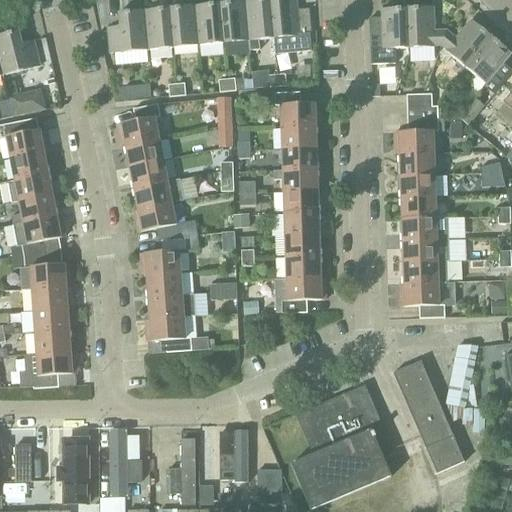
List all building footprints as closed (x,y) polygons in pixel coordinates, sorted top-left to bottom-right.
[(295,0),(275,0),(270,1),(273,40),(300,38),(299,36),(311,35),(309,11),(296,12),(295,0)] [(273,40),(270,1),(244,3),(248,43),(273,40)] [(219,5),(223,45),(248,43),(244,3),(219,5)] [(219,5),(194,8),(198,47),(223,45),(219,5)] [(198,47),(194,8),(168,10),(172,50),(198,47)] [(407,10),(408,50),(434,49),(434,48),(441,48),(446,33),(433,33),(433,9),(407,10)] [(168,10),(144,12),(147,52),(172,50),(168,10)] [(396,51),(408,50),(407,10),(381,11),(381,20),(369,20),(370,50),(373,50),(374,61),(396,60),(396,51)] [(109,56),(147,52),(144,12),(118,15),(119,28),(107,29),(109,56)] [(445,53),(453,59),(465,69),(490,39),(470,22),(455,40),(446,33),(441,48),(446,52),(445,53)] [(18,32),(0,36),(0,67),(2,77),(39,68),(33,43),(21,46),(18,32)] [(490,39),(465,69),(485,86),(510,55),(490,39)] [(277,77),(278,89),(286,88),(285,76),(277,77)] [(278,89),(277,77),(269,78),(270,90),(278,89)] [(226,82),(227,94),(235,93),(234,81),(226,82)] [(227,94),(226,82),(218,83),(219,95),(227,94)] [(116,89),(117,102),(150,98),(149,86),(116,89)] [(169,99),(177,98),(176,86),(168,87),(169,99)] [(184,86),(176,86),(177,98),(185,98),(184,86)] [(379,87),(371,87),(371,99),(379,99),(379,87)] [(511,93),(503,104),(511,112),(511,93)] [(299,94),(274,96),(274,108),(280,108),(280,130),(315,128),(315,122),(319,122),(318,106),(300,107),(299,94)] [(432,109),(431,109),(431,96),(406,97),(406,110),(432,109)] [(230,101),(217,101),(218,120),(230,120),(230,101)] [(483,108),(475,101),(459,121),(468,128),(483,108)] [(12,119),(24,117),(21,105),(9,107),(12,119)] [(123,142),(125,148),(158,142),(154,120),(159,119),(157,106),(132,111),(135,124),(116,127),(119,143),(123,142)] [(406,110),(407,122),(437,121),(437,109),(431,109),(432,109),(406,110)] [(36,121),(0,127),(0,140),(5,140),(9,161),(43,154),(42,148),(46,147),(43,132),(38,133),(36,121)] [(399,151),(399,157),(433,155),(432,134),(438,134),(437,122),(437,121),(407,122),(407,134),(394,135),(394,151),(399,151)] [(316,150),(315,128),(280,130),(281,151),(316,150)] [(231,129),(218,129),(218,141),(231,141),(231,129)] [(129,170),(163,163),(158,142),(125,148),(129,170)] [(237,153),(249,153),(249,145),(237,145),(237,153)] [(316,150),(281,151),(282,173),(316,172),(316,150)] [(237,153),(237,161),(250,161),(249,153),(237,153)] [(43,154),(9,161),(14,182),(47,175),(43,154)] [(399,178),(434,177),(433,155),(399,157),(399,178)] [(129,170),(133,191),(167,185),(163,163),(129,170)] [(232,173),(232,165),(220,165),(220,173),(232,173)] [(487,168),(489,176),(501,173),(499,165),(487,168)] [(282,182),(283,195),(317,193),(316,172),(282,173),(273,174),(273,183),(282,182)] [(220,181),(232,181),(232,173),(220,173),(220,181)] [(505,189),(503,181),(501,173),(489,176),(480,176),(480,190),(505,189)] [(11,205),(18,203),(52,196),(47,175),(14,182),(7,183),(11,205)] [(400,200),(434,199),(434,177),(399,178),(400,200)] [(239,196),(256,196),(256,184),(239,184),(239,196)] [(137,212),(171,206),(167,185),(133,191),(137,212)] [(317,193),(283,195),(283,217),(318,215),(317,193)] [(52,196),(18,203),(22,224),(56,218),(52,196)] [(257,208),(256,196),(239,196),(239,209),(257,208)] [(401,222),(435,220),(434,199),(400,200),(401,222)] [(157,241),(158,242),(183,240),(180,226),(175,227),(171,206),(137,212),(138,218),(134,219),(137,235),(156,231),(157,241)] [(497,210),(497,218),(509,218),(509,210),(497,210)] [(318,237),(318,215),(283,217),(284,238),(318,237)] [(56,218),(22,224),(26,246),(21,247),(23,259),(61,252),(58,240),(64,239),(61,223),(57,224),(56,218)] [(497,227),(510,226),(509,218),(497,218),(497,227)] [(435,220),(401,222),(402,243),(436,242),(445,242),(445,220),(435,220)] [(318,237),(284,238),(285,260),(319,258),(318,237)] [(242,238),(242,249),(253,248),(252,238),(242,238)] [(145,272),(146,278),(180,276),(178,254),(184,254),(183,240),(158,242),(158,244),(159,255),(140,256),(141,272),(145,272)] [(402,243),(402,265),(437,264),(436,242),(402,243)] [(68,267),(62,267),(61,252),(23,259),(24,270),(29,270),(31,292),(65,289),(65,283),(69,283),(68,267)] [(241,261),(253,261),(253,253),(241,253),(241,261)] [(498,262),(510,261),(510,253),(498,254),(498,262)] [(285,282),(320,280),(319,258),(285,260),(285,282)] [(253,269),(253,261),(241,261),(241,269),(253,269)] [(511,269),(510,261),(498,262),(498,270),(511,269)] [(403,287),(437,286),(447,285),(446,264),(437,264),(402,265),(403,287)] [(180,276),(146,278),(147,299),(181,297),(180,276)] [(320,286),(320,280),(285,282),(275,282),(276,316),(281,316),(306,315),(306,303),(325,302),(324,286),(320,286)] [(236,294),(236,286),(223,286),(224,294),(236,294)] [(437,286),(403,287),(403,293),(399,293),(399,309),(418,309),(419,321),(444,320),(443,307),(438,307),(437,286)] [(31,292),(32,313),(67,311),(65,289),(31,292)] [(236,294),(224,294),(224,302),(236,302),(236,294)] [(194,296),(181,297),(147,299),(149,321),(183,319),(195,318),(194,296)] [(68,332),(67,311),(32,313),(34,335),(68,332)] [(165,343),(166,355),(208,352),(207,339),(190,340),(185,341),(183,319),(149,321),(149,328),(145,328),(146,344),(165,343)] [(70,354),(68,332),(34,335),(35,356),(70,354)] [(465,409),(476,408),(473,387),(469,387),(478,347),(459,345),(446,405),(465,409)] [(70,360),(70,354),(35,356),(37,378),(32,378),(32,391),(58,390),(57,377),(76,376),(75,360),(70,360)] [(403,371),(392,375),(392,376),(393,376),(424,450),(424,451),(425,450),(435,475),(435,476),(464,464),(463,463),(463,464),(452,439),(452,438),(420,364),(421,364),(420,363),(409,368),(410,370),(403,372),(403,371)] [(382,460),(393,455),(364,388),(295,417),(312,457),(290,466),(309,511),(311,511),(390,479),(382,460)] [(473,435),(484,435),(484,413),(473,413),(473,435)] [(101,433),(102,502),(123,502),(122,433),(101,433)] [(227,436),(225,489),(245,490),(248,437),(227,436)] [(58,507),(83,507),(84,438),(59,438),(58,507)] [(174,499),(190,499),(189,445),(174,445),(174,499)] [(10,449),(11,491),(28,491),(27,449),(10,449)] [(493,467),(511,467),(511,453),(494,452),(493,467)]
